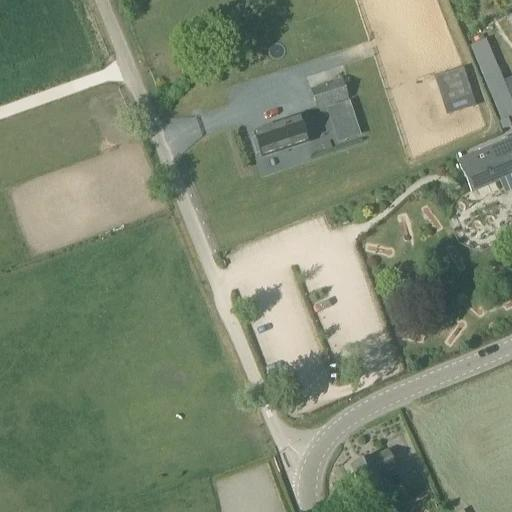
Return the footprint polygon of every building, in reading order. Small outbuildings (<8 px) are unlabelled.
[(492,57),(485,42),(469,49),(475,64),(492,57)] [(436,80),(444,106),(468,98),(460,72),(436,80)] [(511,106),(498,73),(482,80),(500,124),(511,118),(511,106)] [(316,112),(348,102),(341,81),(309,92),(316,112)] [(255,141),(251,143),(256,156),(260,155),(261,160),(306,145),(322,139),(308,98),(271,110),(277,128),(253,136),(255,141)] [(488,117),(467,128),(476,147),(498,136),(488,117)] [(511,140),(457,164),(469,192),(497,181),(503,197),(511,193),(511,140)] [(396,467),(413,462),(401,426),(385,431),(396,467)] [(373,459),(350,470),(363,498),(364,498),(367,505),(370,504),(373,511),(380,511),(392,506),(387,496),(389,495),(386,487),(381,477),(395,471),(387,454),(373,460),(373,459)]
